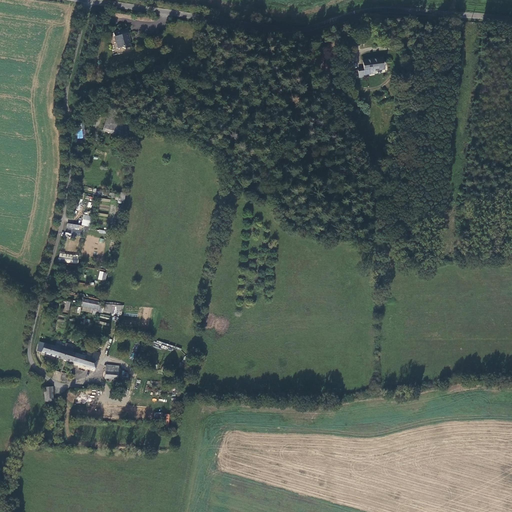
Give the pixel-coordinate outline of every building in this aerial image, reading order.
[(120,30),(114,32),(116,43),(117,43),(118,48),(122,47),(125,50),(131,49),(128,39),(129,39),(128,35),(122,36),(120,30)] [(383,58),(362,60),(363,69),(358,70),(359,78),(365,77),(364,75),(376,74),(376,71),(385,70),(383,58)] [(338,105),(333,92),(329,94),(334,106),(338,105)] [(107,117),(102,131),(126,138),(126,122),(107,117)] [(83,138),(81,124),(74,125),(75,139),(83,138)] [(81,225),(89,226),(91,216),(83,214),(81,225)] [(82,236),(84,226),(68,222),(65,232),(82,236)] [(59,253),(58,262),(78,264),(79,255),(59,253)] [(105,281),(107,272),(99,271),(98,279),(105,281)] [(94,306),(92,314),(96,315),(99,306),(100,303),(87,300),(86,304),(94,306)] [(103,312),(122,314),(123,305),(104,303),(103,312)] [(107,332),(109,315),(99,314),(97,330),(107,332)] [(57,358),(72,362),(75,353),(75,352),(72,352),(74,346),(62,342),(57,340),(55,347),(59,348),(57,358)] [(37,351),(57,358),(59,348),(55,347),(40,342),(37,351)] [(95,369),(99,357),(100,354),(88,350),(86,356),(75,353),(72,362),(95,369)] [(118,380),(119,370),(120,366),(105,365),(104,379),(118,380)] [(122,383),(130,383),(130,374),(123,370),(119,370),(118,380),(122,380),(122,383)] [(63,373),(60,381),(67,382),(69,375),(63,373)] [(44,387),(45,403),(53,402),(53,387),(44,387)] [(128,418),(129,406),(91,404),(90,417),(128,418)] [(169,424),(169,413),(154,413),(154,424),(169,424)]
